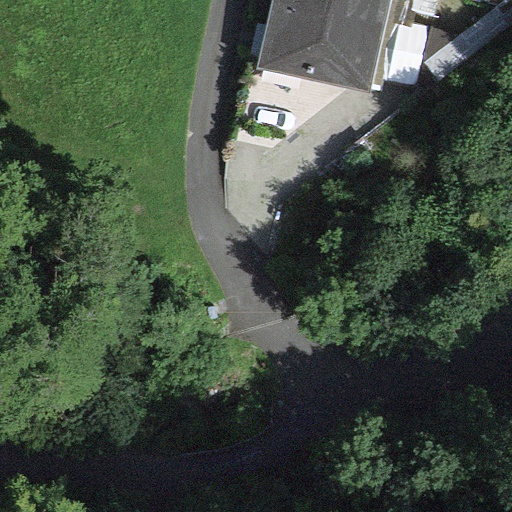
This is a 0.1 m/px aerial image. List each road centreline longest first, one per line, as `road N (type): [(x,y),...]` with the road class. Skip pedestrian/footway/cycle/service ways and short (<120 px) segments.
road 1 (residential): [(379,385),(310,349),(230,261),(204,171),(227,0)]
road 2 (unclassified): [(298,441),(240,477),(144,479),(0,460)]
road 3 (residential): [(511,302),(379,385)]
